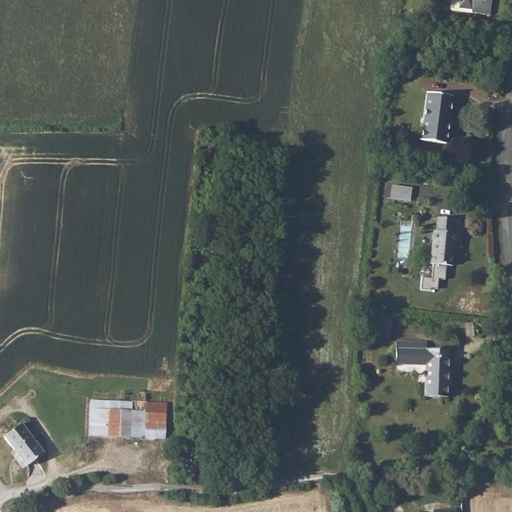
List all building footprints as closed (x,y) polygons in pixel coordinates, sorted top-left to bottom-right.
[(425,94),(422,120),(426,121),(423,142),(445,144),(451,97),(425,94)] [(392,185),(391,198),(411,200),(412,186),(392,185)] [(429,264),(451,266),(454,233),(451,233),(452,219),(437,218),(436,232),(432,231),(429,264)] [(375,340),(391,340),(392,318),(375,317),(375,340)] [(395,342),(394,364),(424,365),(423,397),(446,398),(448,350),(425,349),(425,342),(395,342)] [(89,436),(166,439),(168,402),(90,399),(89,436)] [(22,422),(6,435),(27,461),(43,450),(22,422)]
